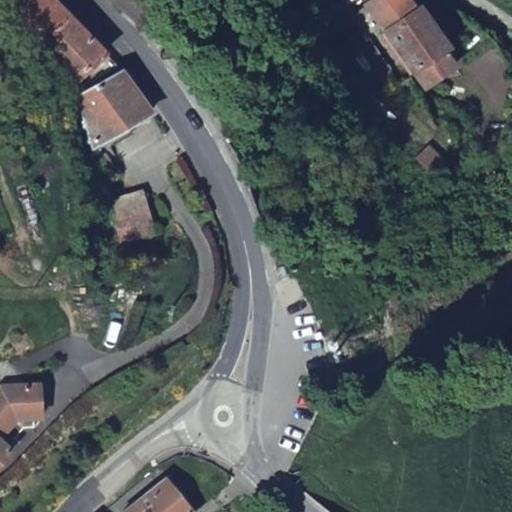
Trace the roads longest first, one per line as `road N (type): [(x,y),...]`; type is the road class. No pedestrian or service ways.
road 1 (secondary): [(83,0),(140,61),(242,235),(253,314),(225,417)]
road 2 (track): [(101,371),(32,266),(0,175)]
road 3 (secondary): [(225,417),(154,440),(73,511)]
road 4 (secondary): [(225,417),(234,444),(299,511)]
